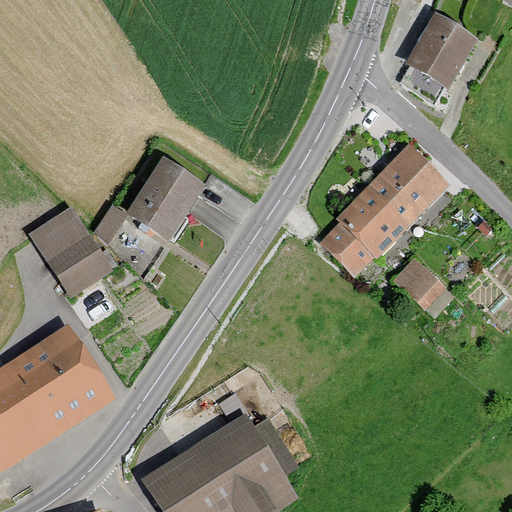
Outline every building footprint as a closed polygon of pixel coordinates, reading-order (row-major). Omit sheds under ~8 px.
[(511,0),(483,0),(511,11),(511,0)] [(404,74),(446,97),(474,46),(432,23),(404,74)] [(450,195),(405,152),(366,193),(411,236),(450,195)] [(122,224),(169,251),(201,194),(154,167),(122,224)] [(335,267),(356,287),(372,269),(376,273),(411,236),(366,193),(332,230),(336,233),(318,252),(335,267)] [(26,241),(70,309),(113,282),(69,214),(26,241)] [(394,286),(425,319),(448,298),(417,265),(394,286)] [(0,477),(114,405),(67,332),(0,374),(0,477)] [(235,425),(141,487),(157,511),(284,511),(298,503),(288,488),(301,479),(267,427),(246,441),(235,425)]
